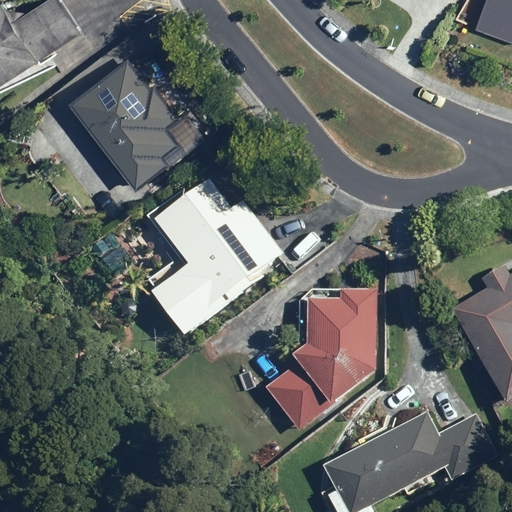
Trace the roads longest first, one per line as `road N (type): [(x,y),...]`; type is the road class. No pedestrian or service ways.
road 1 (residential): [(511,164),(417,194),(373,189),(334,161),(200,0)]
road 2 (residential): [(290,0),(336,50),(470,128)]
